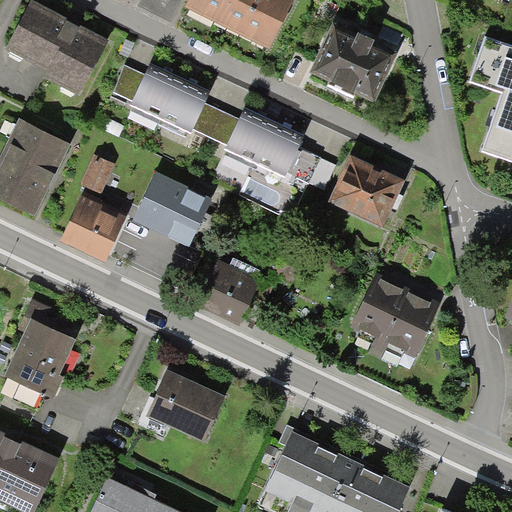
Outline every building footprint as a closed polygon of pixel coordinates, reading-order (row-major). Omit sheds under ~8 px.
[(142,0),(139,6),(173,23),(183,0),(142,0)] [(216,25),(228,0),(191,0),(187,10),(216,25)] [(243,38),(261,0),(228,0),(216,25),(243,38)] [(271,51),(295,0),(261,0),(243,38),(271,51)] [(80,99),(109,44),(33,5),(7,54),(46,75),(43,80),(80,99)] [(377,98),(395,55),(334,30),(317,74),(377,98)] [(511,166),(511,46),(482,37),(466,87),(500,99),(481,157),(511,166)] [(326,187),(336,163),(302,149),(308,134),(245,109),(241,119),(208,106),(215,88),(151,62),(145,77),(125,69),(114,95),(134,103),(129,115),(193,140),(197,129),(229,142),(225,154),(289,180),(292,173),(326,187)] [(0,200),(34,217),(68,147),(22,124),(0,168),(0,200)] [(105,267),(127,219),(97,206),(115,167),(95,158),(77,196),(82,199),(60,247),(105,267)] [(386,230),(406,184),(355,162),(335,208),(386,230)] [(213,203),(157,175),(133,223),(189,251),(213,203)] [(213,295),(249,312),(267,272),(231,256),(213,295)] [(353,332),(417,359),(439,307),(375,280),(353,332)] [(8,382),(53,400),(76,344),(31,326),(8,382)] [(151,419),(208,444),(227,401),(170,376),(151,419)] [(0,502),(20,511),(36,511),(61,461),(0,432),(0,502)] [(402,511),(412,492),(296,438),(267,498),(293,510),(292,511),(402,511)] [(176,511),(109,481),(94,511),(176,511)]
